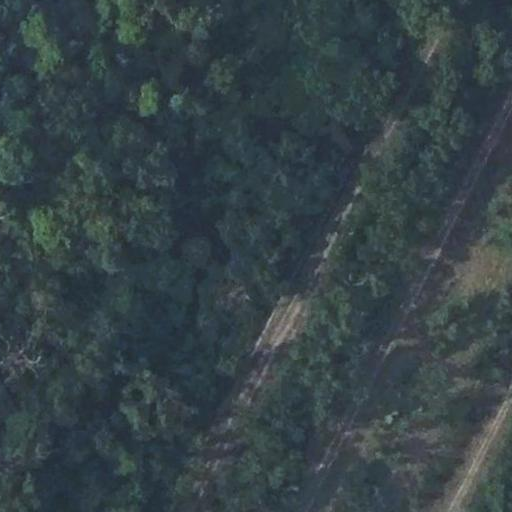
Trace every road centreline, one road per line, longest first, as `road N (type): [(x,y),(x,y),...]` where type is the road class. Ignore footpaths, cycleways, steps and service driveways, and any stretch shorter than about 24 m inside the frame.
road 1 (track): [(188,511),(450,0)]
road 2 (track): [(511,97),(298,511)]
